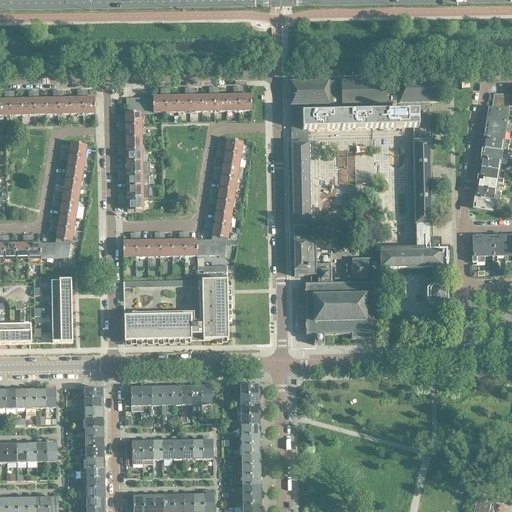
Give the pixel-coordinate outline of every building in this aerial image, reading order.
[(429,120),(429,112),(429,104),(437,104),(437,80),(341,82),(342,106),(385,105),(385,113),(340,114),(341,126),(341,130),(417,129),(418,138),(413,138),(413,143),(413,159),(415,225),(431,225),(431,195),(432,195),(431,188),(430,157),(431,157),(431,150),(430,150),(429,126),(430,126),(430,120),(429,120)] [(341,126),(340,114),(385,113),(385,105),(342,106),(341,82),(290,83),(291,153),(290,153),(290,159),(291,159),(292,191),(291,191),(291,198),(292,198),(293,228),(309,227),(309,190),(308,184),(308,168),(308,145),(308,140),(303,140),(303,131),(307,131),(325,131),(341,130),(341,126)] [(214,113),(213,95),(211,95),(211,97),(201,97),(201,113),(214,113)] [(226,113),(226,97),(216,97),(216,95),(213,95),(214,113),(226,113)] [(238,113),(238,95),(236,95),(236,96),(226,97),(226,113),(238,113)] [(251,112),(250,96),(240,96),(240,95),(238,95),(238,113),(251,112)] [(498,112),(501,95),(494,96),(492,111),(498,112)] [(508,107),(508,95),(501,95),(498,112),(509,113),(509,108),(508,107)] [(165,114),(165,96),(163,96),(163,98),(152,98),(152,100),(153,114),(165,114)] [(177,114),(177,98),(167,98),(167,96),(165,96),(165,114),(177,114)] [(189,114),(189,96),(187,96),(187,97),(177,98),(177,114),(189,114)] [(201,113),(201,97),(191,97),(191,96),(189,96),(189,114),(201,113)] [(82,115),(82,97),(80,97),(80,99),(70,100),(70,116),(82,115)] [(95,115),(94,99),(84,99),(84,97),(82,97),(82,115),(94,115),(95,115)] [(33,116),(33,98),(31,98),(31,100),(21,101),(21,117),(33,116)] [(46,116),(45,100),(35,100),(35,98),(33,98),(33,116),(46,116)] [(58,116),(58,98),(55,98),(55,100),(45,100),(46,116),(58,116)] [(70,116),(70,100),(60,100),(60,98),(58,98),(58,116),(70,116)] [(0,117),(9,117),(9,99),(7,99),(7,101),(0,101),(0,117)] [(21,117),(21,101),(11,101),(11,99),(9,99),(9,117),(21,117)] [(509,113),(498,112),(492,111),(491,118),(494,119),(494,121),(507,123),(507,126),(511,126),(511,121),(507,121),(509,113)] [(141,126),(141,115),(141,114),(140,114),(134,114),(127,115),(125,115),(125,125),(123,125),(123,127),(141,126)] [(507,126),(507,123),(494,121),(494,119),(491,118),(488,118),(487,123),(490,124),(489,131),(505,133),(507,126)] [(141,139),(141,126),(123,127),(123,129),(125,129),(125,139),(141,139)] [(504,141),(505,133),(489,131),(488,138),(491,139),(491,141),(504,143),(504,146),(509,146),(510,142),(504,141)] [(504,146),(504,143),(491,141),(491,139),(488,138),(485,138),(484,143),(487,143),(486,150),(502,153),(504,146)] [(142,151),(141,139),(125,139),(125,149),(123,149),(123,151),(142,151)] [(240,156),(242,144),(226,142),(225,152),(223,151),(222,154),(240,156)] [(85,159),(87,147),(70,145),(69,155),(67,154),(66,157),(85,159)] [(508,154),(502,153),(486,150),(484,158),(488,158),(488,161),(501,163),(500,165),(506,166),(507,161),(508,154)] [(142,163),(142,151),(123,151),(123,154),(125,154),(126,163),(142,163)] [(239,168),(240,156),(222,154),(222,156),(224,156),(223,166),(239,168)] [(83,172),(85,159),(66,157),(66,159),(68,159),(67,169),(83,172)] [(500,165),(501,163),(488,161),(488,158),(484,158),(482,157),(481,163),(484,163),(483,170),(499,173),(500,165)] [(142,175),(142,163),(126,163),(126,173),(124,173),(124,176),(142,175)] [(237,181),(239,168),(223,166),(221,176),(219,175),(219,178),(237,181)] [(81,183),(83,172),(67,169),(65,179),(63,178),(63,181),(81,183)] [(498,180),(499,173),(483,170),(481,178),(485,178),(485,181),(498,183),(497,185),(503,186),(504,181),(498,180)] [(142,187),(142,175),(124,176),(124,178),(126,178),(126,188),(142,187)] [(497,185),(498,183),(485,181),(485,178),(481,178),(479,177),(478,182),(481,183),(479,190),(496,193),(497,185)] [(235,193),(237,181),(219,178),(218,180),(220,180),(219,190),(235,193)] [(79,195),(81,183),(63,181),(62,183),(64,183),(63,193),(79,195)] [(143,200),(142,187),(126,188),(126,198),(124,198),(124,200),(143,200)] [(233,204),(235,193),(219,190),(217,200),(215,199),(215,202),(233,204)] [(495,200),(496,193),(479,190),(478,197),(482,198),(482,200),(495,202),(494,205),(500,206),(501,201),(495,200)] [(77,207),(79,195),(63,193),(61,203),(59,202),(59,205),(77,207)] [(493,213),(494,205),(495,202),(482,200),(482,198),(478,197),(476,197),(475,202),(477,203),(476,210),(493,213)] [(143,212),(143,200),(124,200),(124,202),(126,202),(127,213),(143,212)] [(231,217),(233,204),(215,202),(215,204),(217,204),(215,214),(231,217)] [(75,220),(77,207),(59,205),(59,207),(61,207),(59,217),(75,220)] [(229,229),(231,217),(215,214),(214,224),(212,224),(211,226),(229,229)] [(73,231),(75,220),(59,217),(57,227),(55,226),(55,229),(73,231)] [(227,241),(229,229),(211,226),(211,228),(213,228),(211,238),(212,238),(225,241),(227,241)] [(71,244),(73,231),(55,229),(55,231),(57,231),(55,241),(56,241),(70,244),(71,244)] [(223,256),(225,241),(212,238),(212,242),(196,242),(196,256),(208,255),(208,256),(223,256)] [(495,258),(495,241),(488,241),(488,238),(482,238),(482,241),(482,244),(485,244),(485,258),(493,258),(495,258)] [(511,240),(508,240),(508,238),(502,238),(502,240),(502,244),(504,244),(505,257),(511,257),(511,240)] [(315,265),(315,246),(315,239),(293,239),(294,277),(310,277),(316,277),(316,271),(315,265)] [(160,258),(159,240),(157,240),(157,242),(147,242),(148,259),(160,258)] [(172,258),(171,242),(162,242),(162,240),(159,240),(160,258),(172,258)] [(184,258),(184,240),(181,240),(181,242),(171,242),(172,258),(184,258)] [(196,256),(196,242),(196,241),(186,242),(186,240),(184,240),(184,258),(196,258),(196,256)] [(448,302),(447,290),(443,285),(439,285),(439,274),(449,274),(449,248),(440,248),(440,240),(431,240),(431,248),(380,249),(380,269),(432,268),(432,275),(434,275),(434,285),(430,286),(426,290),(426,303),(431,307),(443,307),(448,302)] [(505,257),(504,244),(502,244),(502,240),(495,241),(495,258),(493,258),(493,263),(498,263),(497,258),(505,257)] [(67,259),(70,244),(56,241),(55,245),(40,245),(40,259),(52,259),(67,259)] [(135,259),(135,241),(133,241),(133,243),(122,243),(123,259),(135,259)] [(148,259),(147,242),(137,243),(137,241),(135,241),(135,259),(148,259)] [(485,258),(485,244),(482,244),(482,241),(474,241),(475,258),(473,258),(473,264),(478,264),(477,258),(485,258)] [(40,260),(40,259),(40,245),(40,244),(30,244),(30,242),(27,243),(28,261),(40,260)] [(16,261),(15,245),(5,245),(5,243),(3,243),(4,261),(16,261)] [(28,261),(27,243),(25,243),(25,245),(15,245),(16,261),(28,261)] [(373,322),(372,298),(373,298),(374,298),(375,297),(375,296),(376,296),(376,295),(376,294),(376,293),(376,292),(376,291),(375,291),(375,290),(374,290),(373,289),(372,289),(372,284),(371,259),(351,260),(352,285),(331,285),(317,285),(310,285),(304,286),(305,337),(313,337),(314,346),(324,346),(324,336),(351,336),(351,341),(373,340),(373,331),(374,331),(375,330),(376,329),(377,328),(377,327),(377,326),(377,325),(377,324),(376,324),(376,323),(375,323),(374,322),(373,322)] [(331,285),(330,271),(323,271),(317,271),(317,285),(331,285)] [(51,293),(71,292),(70,282),(51,282),(51,293)] [(124,318),(124,343),(190,342),(190,341),(202,340),(202,341),(227,341),(226,282),(206,282),(201,282),(202,325),(190,325),(190,317),(124,318)] [(51,293),(51,303),(71,303),(71,292),(51,293)] [(51,303),(52,313),(71,313),(71,303),(51,303)] [(52,313),(52,323),(71,323),(71,313),(52,313)] [(52,323),(52,334),(71,333),(71,323),(52,323)] [(20,326),(20,345),(31,345),(31,338),(31,334),(30,330),(30,325),(20,326)] [(0,326),(0,345),(10,345),(9,326),(0,326)] [(9,326),(10,345),(20,345),(20,326),(9,326)] [(52,334),(52,344),(72,344),(71,333),(52,334)] [(258,397),(258,387),(240,387),(240,398),(258,397)] [(191,407),(190,388),(180,389),(181,407),(191,407)] [(201,406),(200,388),(190,388),(191,407),(201,406)] [(211,406),(211,388),(200,388),(201,406),(211,406)] [(141,408),(140,389),(130,390),(130,395),(131,408),(141,408)] [(151,407),(150,389),(140,389),(141,408),(151,407)] [(161,407),(160,389),(150,389),(151,407),(161,407)] [(171,407),(170,389),(160,389),(161,407),(171,407)] [(181,407),(180,389),(170,389),(171,407),(181,407)] [(102,401),(102,390),(84,390),(84,401),(102,401)] [(35,410),(35,391),(25,392),(25,410),(35,410)] [(45,409),(45,391),(35,391),(35,410),(45,409)] [(56,409),(55,391),(45,391),(45,409),(56,409)] [(15,410),(15,392),(5,392),(5,410),(15,410)] [(25,410),(25,392),(15,392),(15,410),(25,410)] [(258,407),(258,397),(240,398),(240,408),(258,407)] [(102,411),(102,405),(102,401),(84,401),(84,411),(102,411)] [(259,417),(258,407),(240,408),(240,418),(259,417)] [(103,421),(102,411),(84,411),(84,421),(103,421)] [(259,427),(259,417),(240,418),(241,428),(259,427)] [(103,431),(103,421),(84,421),(85,431),(103,431)] [(259,437),(259,427),(241,428),(241,438),(259,437)] [(103,441),(103,431),(85,431),(85,441),(103,441)] [(259,447),(259,437),(241,438),(241,448),(259,447)] [(152,466),(152,462),(152,443),(146,443),(146,438),(142,439),(142,444),(142,466),(152,466)] [(172,461),(172,443),(166,443),(166,438),(162,438),(162,443),(162,461),(172,461)] [(182,461),(182,443),(176,443),(176,438),(172,438),(172,443),(172,461),(182,461)] [(192,461),(192,442),(186,443),(186,438),(182,438),(182,443),(182,461),(192,461)] [(202,460),(202,442),(196,442),(196,438),(192,438),(192,442),(192,461),(202,460)] [(46,463),(46,445),(40,445),(39,440),(36,440),(36,445),(36,464),(46,463)] [(26,464),(26,446),(19,446),(19,441),(16,441),(16,446),(16,464),(26,464)] [(36,464),(36,445),(29,446),(29,441),(26,441),(26,446),(26,464),(36,464)] [(103,451),(103,441),(85,441),(85,451),(103,451)] [(212,460),(212,442),(202,442),(202,460),(212,460)] [(162,461),(162,443),(152,443),(152,462),(162,461)] [(142,466),(142,444),(131,444),(131,455),(132,466),(142,466)] [(57,463),(56,445),(46,445),(46,463),(57,463)] [(16,464),(16,446),(6,446),(6,464),(16,464)] [(259,457),(259,447),(241,448),(241,458),(259,457)] [(103,461),(103,451),(85,451),(85,461),(103,461)] [(260,467),(259,457),(241,458),(241,468),(260,467)] [(104,471),(103,461),(85,461),(85,471),(104,471)] [(260,477),(260,467),(241,468),(242,478),(260,477)] [(104,481),(104,471),(85,471),(86,481),(104,481)] [(260,487),(260,477),(242,478),(242,488),(260,487)] [(104,491),(104,481),(86,481),(86,491),(104,491)] [(260,497),(260,487),(242,488),(242,498),(260,497)] [(104,501),(104,491),(86,491),(86,501),(104,501)] [(163,511),(163,497),(157,497),(156,492),(153,492),(153,498),(153,511),(163,511)] [(183,511),(183,497),(177,497),(177,492),(173,492),(173,497),(173,511),(183,511)] [(213,511),(213,503),(213,496),(207,496),(207,492),(203,492),(203,497),(203,511),(213,511)] [(173,511),(173,497),(166,497),(166,494),(163,494),(163,497),(163,511),(173,511)] [(47,511),(47,499),(41,500),(40,495),(37,495),(37,500),(37,511),(47,511)] [(193,511),(193,497),(183,497),(183,511),(193,511)] [(203,511),(203,497),(193,497),(193,511),(203,511)] [(260,507),(260,497),(242,498),(242,508),(260,507)] [(143,511),(143,498),(132,498),(132,511),(143,511)] [(153,511),(153,498),(143,498),(143,511),(153,511)] [(57,511),(57,499),(47,499),(47,511),(57,511)] [(17,511),(17,500),(7,500),(7,511),(17,511)] [(27,511),(27,500),(17,500),(17,511),(27,511)] [(37,511),(37,500),(27,500),(27,511),(37,511)] [(490,511),(489,511),(492,503),(479,500),(475,511),(490,511)] [(104,511),(104,501),(86,501),(86,511),(104,511)]
